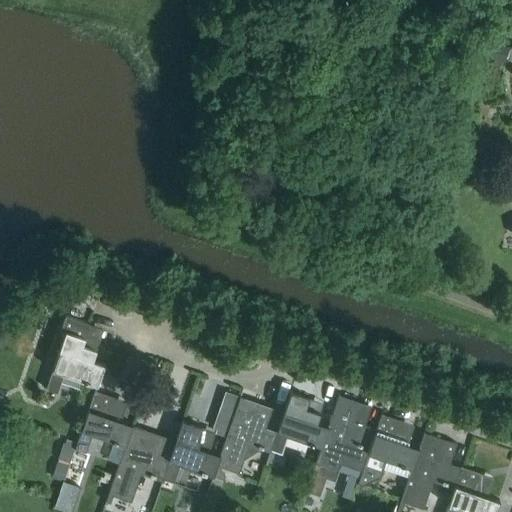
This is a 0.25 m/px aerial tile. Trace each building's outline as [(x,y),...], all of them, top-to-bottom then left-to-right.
[(492,36),(486,53),(504,60),(510,42),(492,36)] [(105,363),(93,359),(97,347),(82,342),(89,321),(66,313),(62,327),(66,329),(47,387),(57,390),(64,372),(98,383),(105,363)] [(126,443),(132,424),(132,423),(107,414),(113,395),(94,389),(74,447),(86,451),(93,432),(124,443),(126,443)] [(329,424),(327,424),(302,415),(308,396),(290,390),(276,429),(278,429),(271,448),(272,449),(281,452),(288,433),(320,445),(321,445),(329,424)] [(338,392),(327,424),(329,424),(321,445),(320,445),(315,461),(338,469),(342,457),(363,464),(368,448),(370,449),(377,428),(375,428),(350,419),(357,399),(338,392)] [(278,429),(276,429),(251,421),(258,401),(239,394),(231,417),(227,430),(220,452),(221,452),(217,464),(218,464),(214,475),(223,478),(224,476),(219,471),(221,465),(239,471),(244,458),(261,448),(271,451),(272,449),(271,448),(278,429)] [(368,448),(363,464),(357,481),(362,483),(380,474),(383,467),(408,476),(412,465),(413,466),(420,446),(419,446),(393,437),(399,418),(381,412),(375,428),(377,428),(370,449),(368,448)] [(227,430),(231,417),(219,413),(215,426),(227,430)] [(181,418),(168,458),(169,458),(163,477),(173,481),(178,466),(212,478),(213,475),(214,475),(218,464),(217,464),(221,452),(220,452),(194,443),(200,425),(181,418)] [(169,458),(168,458),(143,450),(150,430),(132,424),(126,443),(124,443),(106,497),(111,499),(113,493),(131,499),(140,472),(162,480),(163,477),(169,458)] [(412,465),(408,476),(400,499),(424,507),(434,479),(454,486),(455,487),(462,466),(461,466),(435,457),(442,437),(424,430),(419,446),(420,446),(413,466),(412,465)] [(462,466),(455,487),(454,486),(445,511),(457,511),(459,508),(469,511),(495,511),(500,499),(488,495),(495,476),(461,464),(461,466),(462,466)]
